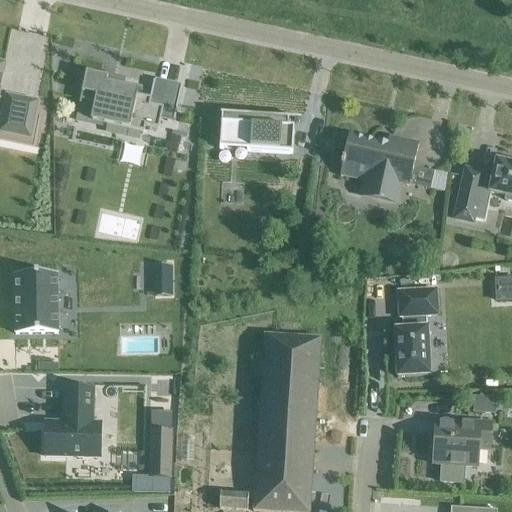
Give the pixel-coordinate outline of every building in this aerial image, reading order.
[(0,116),(4,118),(0,133),(30,140),(37,104),(8,98),(8,101),(0,99),(0,94),(6,67),(4,67),(0,66),(0,116)] [(86,74),(79,105),(81,106),(81,102),(94,105),(92,112),(93,113),(91,122),(100,124),(103,125),(144,134),(145,128),(158,131),(160,121),(161,119),(174,122),(181,89),(154,83),(150,100),(136,97),(137,92),(142,93),(142,92),(122,87),(123,83),(107,79),(86,74)] [(289,120),(220,116),(220,117),(221,117),(219,151),(223,151),(224,147),(246,148),(246,153),(292,156),(294,130),(288,129),(288,122),(289,122),(289,120)] [(348,139),(343,162),(342,161),(341,167),(342,167),(340,178),(343,178),(344,175),(366,180),(365,189),(380,193),(379,200),(395,203),(396,196),(399,197),(402,186),(409,188),(410,187),(426,190),(430,172),(414,169),(418,146),(388,140),(386,149),(378,147),(378,145),(348,139)] [(129,145),(127,164),(146,167),(149,147),(129,145)] [(511,166),(496,163),(492,180),(483,178),(483,175),(466,171),(455,220),(472,224),(473,220),(484,222),(490,195),(506,198),(505,202),(511,203),(511,166)] [(132,228),(117,225),(119,212),(105,210),(100,236),(130,241),(132,228)] [(500,299),(511,298),(511,274),(501,274),(500,299)] [(57,276),(14,276),(16,335),(57,335),(57,276)] [(394,332),(397,379),(430,377),(427,330),(426,330),(425,318),(438,317),(436,292),(398,294),(399,320),(403,319),(404,331),(394,332)] [(253,511),(309,511),(321,340),(264,337),(253,511)] [(95,391),(64,391),(63,425),(45,425),(45,458),(100,459),(100,424),(94,424),(95,391)] [(480,395),(480,414),(501,415),(502,395),(480,395)] [(158,409),(157,429),(176,430),(177,410),(158,409)] [(435,436),(433,466),(442,467),(440,484),(463,485),(464,468),(477,469),(478,450),(488,451),(490,426),(461,424),(436,422),(435,436)] [(149,447),(148,479),(168,480),(169,448),(149,447)] [(219,510),(244,511),(247,511),(248,496),(220,494),(219,510)]
